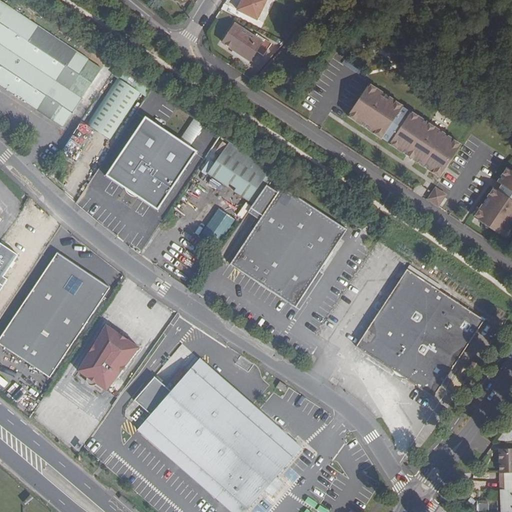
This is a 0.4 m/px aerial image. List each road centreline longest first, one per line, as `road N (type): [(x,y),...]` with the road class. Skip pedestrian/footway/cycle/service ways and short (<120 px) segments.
road 1 (unclassified): [(0,151),(164,289),(355,417),(417,499)]
road 2 (residential): [(181,47),(511,267)]
road 3 (tertiary): [(511,366),(417,499)]
road 4 (primary): [(114,511),(0,415)]
